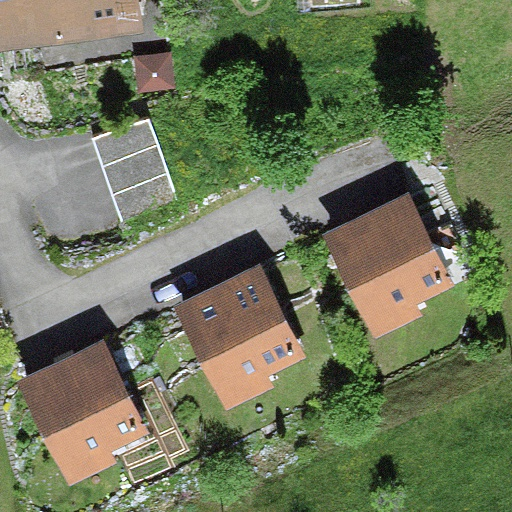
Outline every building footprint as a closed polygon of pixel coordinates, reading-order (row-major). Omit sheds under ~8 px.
[(153,0),(0,0),(0,46),(157,30),(153,0)] [(511,0),(467,0),(446,5),(460,74),(511,62),(511,0)] [(413,189),(332,232),(385,331),(467,288),(413,189)] [(268,263),(189,304),(238,399),(317,357),(268,263)] [(109,337),(25,373),(67,472),(151,436),(109,337)]
